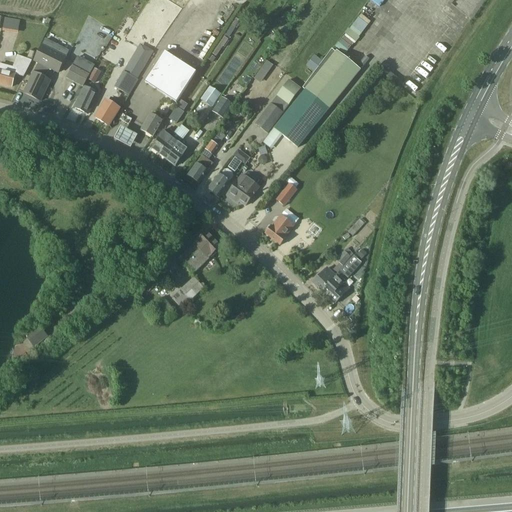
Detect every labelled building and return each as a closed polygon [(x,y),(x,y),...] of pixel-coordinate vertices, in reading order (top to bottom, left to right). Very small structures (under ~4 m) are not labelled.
[(289,17),(294,21),(299,15),(293,11),(289,17)] [(337,47),(347,54),(369,24),(359,17),(337,47)] [(19,33),(21,20),(6,18),(4,31),(19,33)] [(224,37),(212,55),(216,58),(228,41),(224,37)] [(33,74),(23,94),(40,103),(50,83),(49,82),(54,73),(57,74),(65,59),(54,53),(57,46),(45,40),(34,63),(38,65),(33,75),(33,74)] [(138,82),(138,81),(154,53),(140,45),(123,73),(114,89),(129,98),(138,82)] [(335,53),(332,51),(323,63),(315,73),(303,90),(305,91),(274,130),(298,149),(361,71),(337,52),(335,53)] [(196,73),(165,53),(145,83),(176,104),(196,73)] [(0,85),(12,88),(15,75),(24,78),(30,63),(31,61),(17,56),(13,68),(0,64),(0,85)] [(314,56),(306,67),(315,73),(323,63),(314,56)] [(78,57),(66,79),(83,88),(95,66),(78,57)] [(89,83),(91,84),(93,78),(101,81),(109,62),(100,58),(89,83)] [(255,79),(262,84),(275,65),(268,60),(255,79)] [(275,66),(268,76),(272,79),(280,69),(275,66)] [(255,125),(268,135),(301,90),(289,81),(255,125)] [(74,109),(87,115),(97,95),(84,88),(74,109)] [(210,88),(201,101),(212,109),(221,95),(210,88)] [(222,99),(212,113),(224,121),(233,107),(222,99)] [(108,128),(119,110),(118,109),(120,106),(111,100),(109,103),(106,102),(95,120),(108,128)] [(182,101),(169,120),(176,125),(185,114),(187,106),(182,101)] [(132,120),(123,115),(120,121),(129,126),(132,120)] [(152,139),(162,123),(162,122),(163,121),(155,116),(154,118),(150,115),(141,132),(152,139)] [(175,133),(183,140),(191,132),(182,125),(175,133)] [(138,136),(121,127),(114,140),(131,149),(138,136)] [(218,148),(226,138),(218,131),(210,142),(218,148)] [(163,133),(151,150),(158,156),(173,135),(170,132),(167,136),(163,133)] [(173,135),(158,156),(165,161),(179,143),(181,140),(173,135)] [(204,150),(204,151),(212,156),(218,148),(210,142),(204,150)] [(174,167),(187,149),(179,143),(165,161),(174,167)] [(246,156),(241,162),(245,165),(249,159),(246,156)] [(202,158),(188,177),(198,185),(213,165),(208,162),(202,158)] [(235,161),(230,168),(236,171),(240,164),(235,161)] [(218,199),(229,184),(229,183),(233,178),(233,174),(228,171),(224,171),(220,177),(218,176),(207,191),(218,199)] [(235,200),(245,208),(255,195),(259,188),(255,185),(256,184),(255,180),(249,176),(245,176),(244,177),(242,175),(226,197),(234,203),(235,200)] [(289,185),(276,201),(284,208),(297,191),(289,185)] [(280,247),(289,235),(295,227),(290,223),(290,222),(281,215),(265,236),(280,247)] [(364,225),(359,220),(348,233),(353,237),(364,225)] [(192,277),(209,261),(208,260),(220,249),(206,234),(193,246),(177,261),(192,277)] [(317,244),(311,239),(299,254),(312,264),(328,244),(321,239),(317,244)] [(344,252),(336,261),(343,267),(351,259),(351,258),(353,255),(347,250),(345,252),(344,252)] [(362,260),(367,255),(362,250),(357,256),(362,260)] [(327,270),(312,284),(320,292),(335,278),(334,277),(339,271),(336,268),(331,274),(327,270)] [(335,278),(320,292),(334,306),(341,298),(336,292),(343,285),(335,278)] [(182,310),(204,289),(194,279),(172,299),(182,310)] [(153,308),(164,320),(174,311),(163,299),(153,308)] [(24,338),(34,349),(48,338),(38,327),(24,338)]
